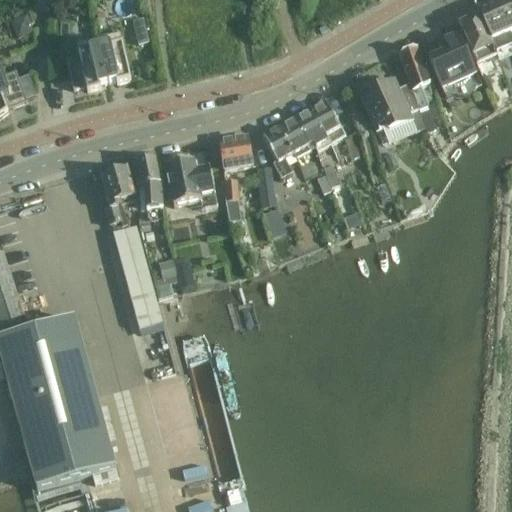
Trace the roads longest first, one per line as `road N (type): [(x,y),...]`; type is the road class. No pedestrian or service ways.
road 1 (tertiary): [(0,185),(203,126),(324,80),(462,0)]
road 2 (unknown): [(53,165),(121,415),(132,511)]
